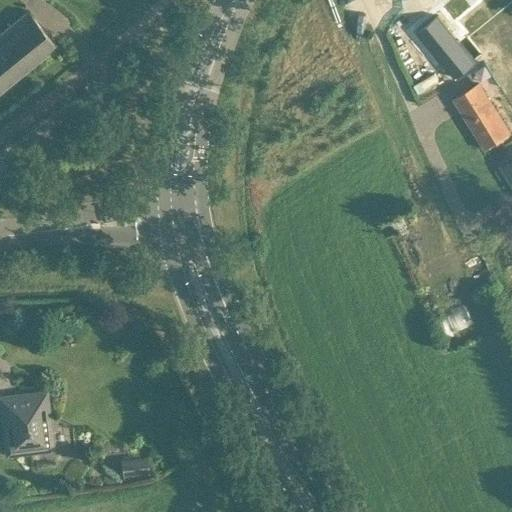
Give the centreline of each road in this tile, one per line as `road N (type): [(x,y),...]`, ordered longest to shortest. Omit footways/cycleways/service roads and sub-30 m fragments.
road 1 (tertiary): [(332,511),(226,295),(201,216)]
road 2 (tertiary): [(167,230),(195,327),(290,511)]
road 3 (track): [(360,0),(394,59),(461,221)]
road 4 (tertiary): [(201,216),(203,127),(236,0)]
road 5 (tertiary): [(230,0),(181,85),(165,206)]
road 6 (tertiary): [(165,206),(44,232)]
road 7 (tertiary): [(44,232),(167,230)]
